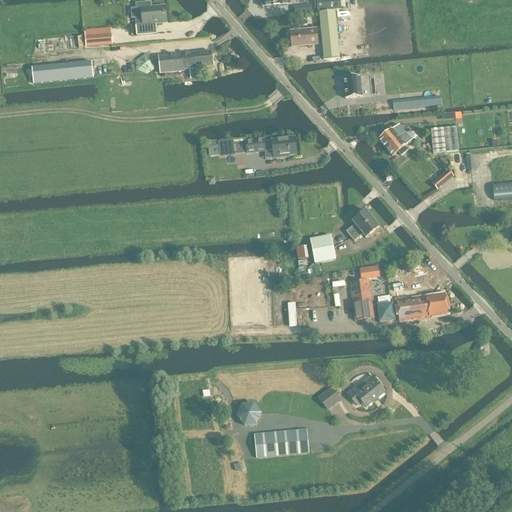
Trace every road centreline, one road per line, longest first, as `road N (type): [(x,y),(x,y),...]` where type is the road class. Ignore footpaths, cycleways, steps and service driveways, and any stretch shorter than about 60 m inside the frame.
road 1 (tertiary): [(511,335),(214,0)]
road 2 (unclassified): [(373,511),(511,399)]
